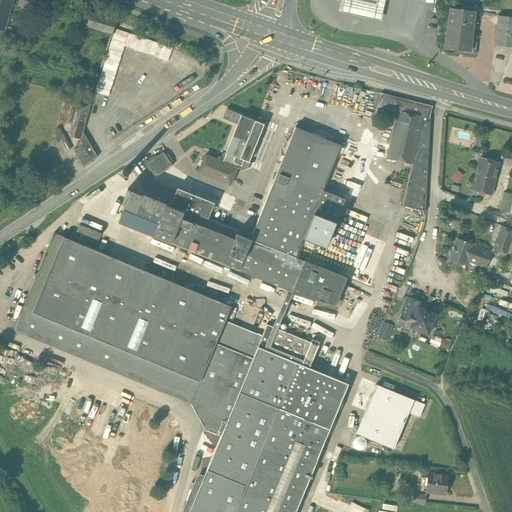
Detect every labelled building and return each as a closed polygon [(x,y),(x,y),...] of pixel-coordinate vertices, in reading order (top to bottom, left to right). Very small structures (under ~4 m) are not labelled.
[(0,0),(0,29),(4,31),(11,8),(2,5),(3,0),(0,0)] [(31,0),(18,0),(17,5),(29,8),(31,0)] [(343,0),(341,12),(381,21),(385,0),(343,0)] [(511,6),(499,5),(498,15),(511,16),(511,6)] [(460,9),(450,8),(446,48),(464,50),(463,52),(473,53),(475,41),(471,40),(474,11),(463,10),(463,9),(460,8),(460,9)] [(116,20),(90,12),(86,26),(93,28),(94,29),(95,29),(112,34),(116,20)] [(511,16),(498,15),(497,25),(494,45),(511,47),(511,16)] [(13,34),(6,32),(3,43),(10,45),(13,34)] [(86,91),(83,102),(91,104),(93,93),(86,91)] [(432,106),(381,93),(378,106),(398,111),(387,158),(412,164),(402,205),(425,211),(430,118),(429,118),(432,106)] [(83,102),(73,138),(81,140),(83,132),(91,104),(83,102)] [(152,104),(130,115),(133,121),(155,109),(152,104)] [(222,162),(205,155),(203,161),(202,160),(199,166),(200,166),(198,172),(230,185),(237,168),(235,167),(236,164),(241,166),(243,160),(249,162),(264,124),(226,109),(222,118),(237,124),(226,153),(222,162)] [(295,127),(273,183),(285,188),(262,243),(296,257),(323,190),(341,146),(341,145),(295,127)] [(97,157),(83,132),(81,140),(82,145),(91,160),(97,157)] [(82,145),(81,140),(76,143),(79,147),(73,150),(82,165),(91,160),(82,145)] [(341,146),(323,190),(345,199),(346,200),(364,155),(341,146)] [(163,152),(146,163),(155,177),(172,166),(163,152)] [(500,162),(480,157),(476,175),(495,180),(500,162)] [(191,180),(172,166),(155,177),(164,183),(177,189),(214,203),(220,206),(222,206),(223,206),(224,205),(224,204),(227,198),(228,197),(227,195),(226,194),(225,194),(191,180)] [(450,177),(457,183),(464,174),(457,169),(450,177)] [(125,178),(121,175),(117,175),(114,175),(107,180),(99,195),(95,193),(93,197),(92,197),(86,208),(148,233),(144,243),(153,246),(155,241),(174,249),(176,244),(227,265),(232,267),(279,286),(287,289),(288,289),(293,291),(300,294),(336,305),(347,278),(327,270),(296,257),(262,243),(250,239),(225,228),(226,225),(208,218),(193,212),(192,215),(184,212),(184,211),(170,206),(165,204),(165,202),(143,193),(143,194),(141,194),(120,186),(122,182),(125,178)] [(495,180),(476,175),(472,190),(491,195),(495,180)] [(273,183),(250,239),(262,243),(285,188),(273,183)] [(214,203),(177,189),(170,206),(184,211),(184,212),(192,215),(193,212),(208,218),(214,203)] [(323,190),(296,257),(327,270),(331,260),(322,257),(325,247),(326,247),(345,199),(323,190)] [(349,205),(361,200),(359,196),(348,201),(349,205)] [(511,202),(511,200),(508,199),(503,198),(499,210),(509,213),(511,202)] [(493,248),(502,226),(497,224),(489,247),(493,248)] [(511,240),(511,229),(502,226),(493,248),(507,254),(511,240)] [(213,298),(54,233),(38,271),(39,271),(24,307),(24,308),(32,311),(32,312),(135,354),(200,381),(209,360),(225,320),(231,306),(219,301),(232,267),(227,265),(213,298)] [(472,244),(457,238),(454,246),(452,251),(449,259),(464,264),(466,261),(470,262),(476,246),(472,245),(472,244)] [(174,249),(155,241),(153,246),(152,248),(171,256),(174,249)] [(352,246),(348,258),(362,262),(366,250),(352,246)] [(492,252),(476,246),(470,262),(486,268),(492,252)] [(210,262),(178,249),(175,255),(208,268),(210,262)] [(218,265),(210,262),(208,268),(207,271),(214,274),(218,265)] [(256,279),(246,274),(244,278),(255,283),(256,279)] [(263,281),(261,285),(272,290),(274,286),(263,281)] [(400,283),(394,296),(401,299),(407,286),(400,283)] [(287,289),(279,286),(276,294),(284,297),(287,289)] [(311,342),(277,329),(293,291),(288,289),(276,318),(277,320),(278,321),(278,322),(277,324),(276,325),(275,326),(273,326),(273,327),(267,324),(262,335),(257,333),(257,334),(225,320),(209,360),(223,366),(226,360),(233,363),(232,366),(247,372),(225,425),(211,419),(207,429),(206,429),(206,430),(220,436),(189,511),(295,511),(348,384),(309,368),(320,342),(312,339),(311,342)] [(421,303),(408,298),(401,314),(401,313),(397,322),(411,328),(411,327),(428,333),(435,315),(424,310),(426,306),(420,304),(421,303)] [(487,308),(507,317),(509,312),(489,303),(487,308)] [(135,354),(32,312),(32,311),(24,308),(24,307),(14,330),(126,376),(135,354)] [(254,326),(254,324),(253,322),(253,321),(251,320),(250,320),(248,320),(247,321),(246,323),(246,324),(246,326),(247,327),(248,328),(250,328),(251,328),(253,327),(254,326)] [(263,329),(263,328),(263,326),(262,325),(260,324),(259,324),(257,324),(256,325),(255,326),(255,328),(255,329),(256,331),(257,332),(259,332),(261,332),(262,331),(263,329)] [(447,348),(449,340),(442,337),(439,346),(447,348)] [(376,384),(356,433),(393,449),(408,413),(419,417),(425,404),(376,384)] [(448,476),(428,473),(425,492),(426,492),(426,491),(445,494),(446,494),(448,476)] [(426,496),(414,494),(413,501),(425,503),(426,496)]
